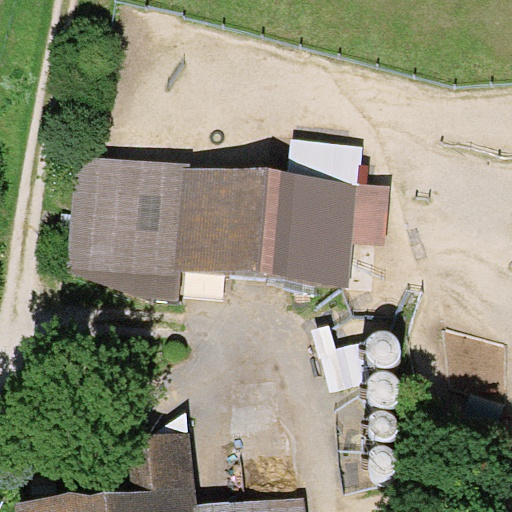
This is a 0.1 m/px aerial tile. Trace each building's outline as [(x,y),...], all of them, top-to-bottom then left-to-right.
[(296,159),(292,200),(358,206),(362,165),(296,159)] [(183,281),(192,190),(87,180),(77,287),(180,311),(183,281)] [(292,200),(192,190),(183,281),(349,297),(354,251),(358,206),(292,200)] [(358,206),(354,251),(382,254),(386,209),(358,206)] [(136,511),(182,511),(178,462),(132,467),(136,511)]
